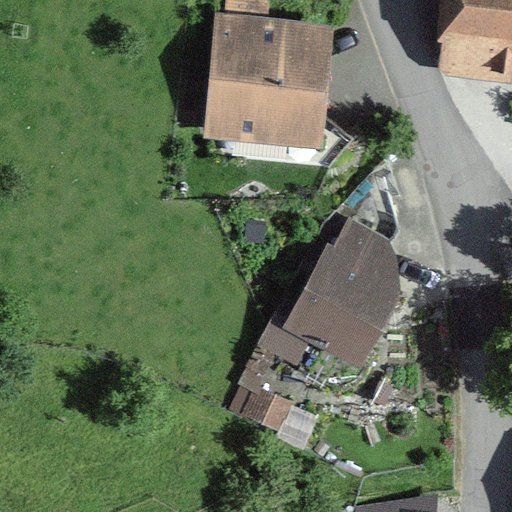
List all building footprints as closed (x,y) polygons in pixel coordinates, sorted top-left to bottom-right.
[(227,0),(214,124),(304,132),(313,32),(259,27),(262,0),(227,0)] [(511,53),(511,0),(442,0),(439,45),(511,53)] [(348,220),(296,319),(355,349),(390,284),(393,269),(392,254),(385,240),(348,220)] [(278,428),(290,407),(245,382),(232,407),(278,428)] [(434,511),(436,488),(356,505),(355,511),(434,511)]
